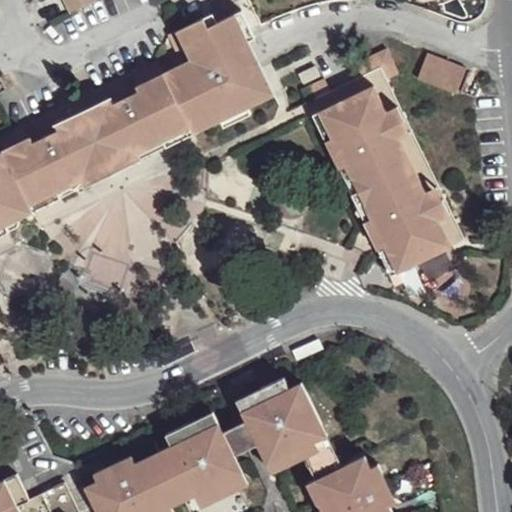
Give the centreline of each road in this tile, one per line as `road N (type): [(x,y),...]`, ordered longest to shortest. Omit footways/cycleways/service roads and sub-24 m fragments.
road 1 (residential): [(0,404),(48,388),(126,392),(163,382),(321,310),(376,312),(405,324),(456,372)]
road 2 (unknown): [(14,36),(40,58),(59,60),(130,33),(176,0)]
road 3 (residential): [(456,372),(490,438),(499,511)]
